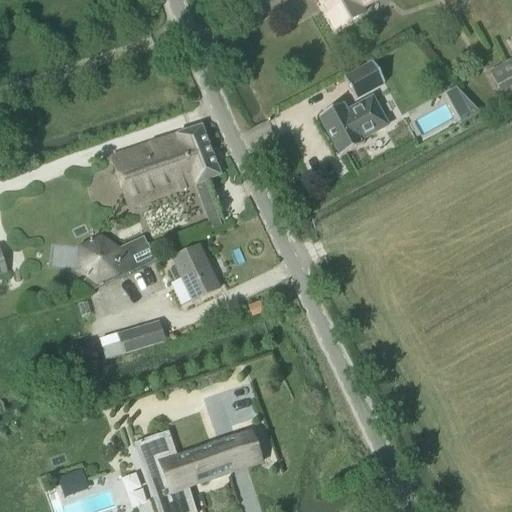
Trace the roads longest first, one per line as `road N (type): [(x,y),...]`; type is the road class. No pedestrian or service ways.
road 1 (tertiary): [(410,511),(169,0)]
road 2 (track): [(0,93),(183,32)]
